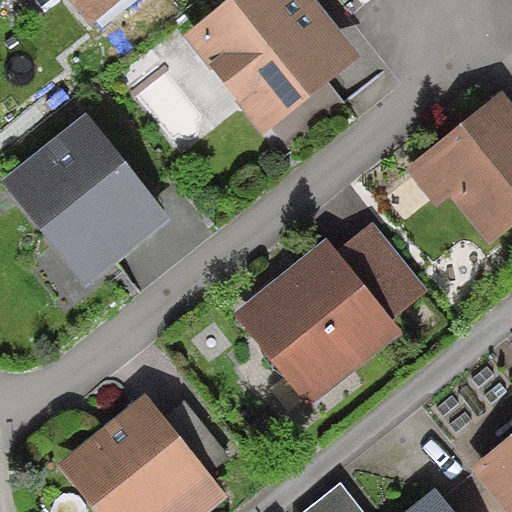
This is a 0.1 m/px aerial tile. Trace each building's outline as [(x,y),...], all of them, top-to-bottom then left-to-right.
[(116,0),(81,0),(95,17),(116,0)] [(305,14),(293,0),(243,0),(198,36),(215,57),(213,58),(219,72),(226,83),(235,92),(247,101),(249,100),(265,120),(287,104),(287,105),(302,98),(312,90),(321,78),(320,76),(341,60),(305,14)] [(511,118),(498,102),(441,148),(431,156),(449,178),(477,213),(492,232),(511,216),(511,118)] [(147,202),(91,133),(19,191),(73,259),(147,202)] [(357,292),(324,252),(247,314),(266,338),(259,343),(265,356),(273,367),(285,375),(292,370),(311,393),(388,331),(357,292)] [(226,456),(183,403),(156,424),(199,477),(226,456)] [(156,424),(144,408),(72,466),(108,511),(155,511),(199,477),(156,424)] [(511,439),(481,463),(511,504),(511,439)] [(363,511),(340,483),(302,511),(363,511)] [(441,511),(434,503),(423,511),(441,511)]
